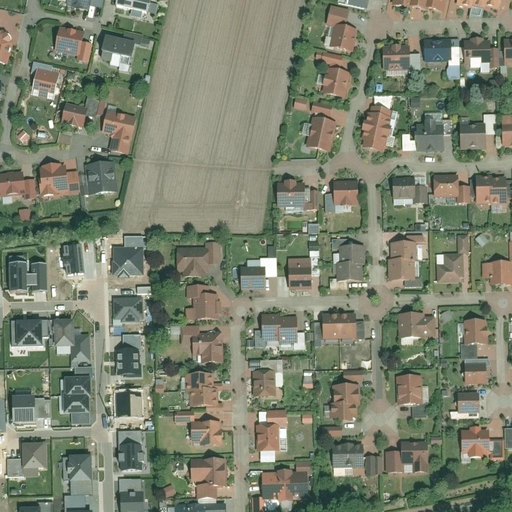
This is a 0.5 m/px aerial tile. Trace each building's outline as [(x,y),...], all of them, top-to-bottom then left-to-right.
[(90,0),(67,0),(66,7),(89,11),(90,0)] [(151,2),(142,0),(116,0),(115,8),(132,12),(130,17),(141,19),(142,15),(148,16),(151,2)] [(410,0),(393,0),(392,9),(409,11),(410,0)] [(427,0),(410,0),(409,11),(426,14),(427,0)] [(445,0),(427,0),(426,14),(443,16),(445,0)] [(467,11),(469,0),(454,0),(452,9),(467,11)] [(482,11),(484,0),(469,0),(468,9),(482,11)] [(497,13),(499,0),(484,0),(483,10),(497,13)] [(349,12),(331,8),(327,26),(336,28),(345,30),(349,12)] [(352,53),(357,32),(345,30),(336,28),(331,49),(352,53)] [(133,37),(105,32),(100,60),(128,65),(133,37)] [(92,39),(61,33),(56,63),(86,68),(92,39)] [(422,42),(423,65),(450,64),(449,42),(422,42)] [(459,69),(458,42),(449,43),(450,69),(459,69)] [(511,65),(511,42),(502,42),(502,66),(511,65)] [(463,44),(463,69),(488,68),(488,44),(463,44)] [(408,50),(382,50),(382,74),(409,73),(408,50)] [(497,71),(497,52),(488,52),(488,71),(497,71)] [(343,57),(325,53),(321,66),(328,67),(340,70),(343,57)] [(419,75),(418,57),(409,57),(409,75),(419,75)] [(346,98),(352,73),(340,70),(328,67),(322,93),(346,98)] [(62,73),(34,68),(28,100),(56,105),(62,73)] [(394,96),(375,96),(375,107),(391,110),(394,96)] [(306,102),(295,100),(293,111),(303,113),(306,102)] [(418,100),(409,100),(410,110),(419,109),(418,100)] [(101,114),(103,104),(98,102),(95,112),(101,114)] [(87,107),(64,103),(60,125),(83,129),(87,107)] [(331,109),(313,104),(311,115),(329,119),(331,109)] [(372,106),(363,148),(385,152),(393,110),(391,110),(375,107),(372,106)] [(114,118),(103,116),(102,124),(104,127),(103,133),(114,135),(111,152),(128,155),(135,118),(115,114),(114,118)] [(498,134),(498,115),(486,115),(486,123),(486,135),(498,134)] [(329,155),(336,125),(311,119),(304,150),(329,155)] [(455,133),(454,120),(443,121),(443,125),(443,133),(455,133)] [(425,125),(417,125),(417,134),(417,150),(417,152),(443,152),(443,133),(443,125),(436,125),(436,121),(425,122),(425,125)] [(511,122),(503,123),(504,146),(511,145),(511,122)] [(461,124),(461,150),(486,150),(486,135),(486,123),(461,124)] [(16,138),(22,144),(29,138),(22,131),(16,138)] [(417,134),(403,134),(403,151),(417,150),(417,134)] [(112,164),(88,168),(92,199),(116,196),(112,164)] [(65,165),(37,168),(41,199),(80,195),(78,183),(68,185),(65,165)] [(23,175),(0,178),(0,200),(25,197),(23,175)] [(459,175),(434,175),(434,197),(459,196),(459,187),(459,175)] [(491,177),(491,176),(475,176),(476,205),(492,204),(491,177)] [(508,205),(507,177),(491,177),(492,204),(492,205),(508,205)] [(416,179),(394,179),(395,200),(416,199),(416,188),(416,179)] [(427,179),(416,179),(416,188),(427,188),(427,179)] [(360,181),(334,181),(334,194),(334,205),(361,205),(360,181)] [(276,184),(277,208),(305,207),(305,192),(305,183),(276,184)] [(471,203),(470,187),(459,187),(459,196),(460,203),(471,203)] [(429,205),(429,188),(427,188),(416,188),(416,199),(416,205),(429,205)] [(320,211),(319,192),(305,192),(305,207),(306,212),(320,211)] [(317,235),(317,225),(305,226),(306,235),(317,235)] [(480,236),(474,241),(480,248),(487,243),(480,236)] [(468,256),(468,238),(457,238),(457,257),(464,257),(468,256)] [(348,241),(331,242),(331,250),(339,250),(348,249),(348,241)] [(414,264),(415,264),(414,245),(404,246),(387,246),(388,264),(414,264)] [(220,246),(205,246),(205,251),(205,268),(220,267),(220,246)] [(67,277),(85,275),(82,248),(64,250),(67,277)] [(142,249),(112,249),(113,277),(117,276),(117,280),(129,280),(129,277),(143,277),(142,249)] [(348,249),(339,250),(340,266),(361,266),(364,266),(363,249),(348,249)] [(205,251),(175,251),(176,280),(206,280),(205,268),(205,251)] [(464,286),(464,257),(457,257),(443,257),(443,266),(436,267),(436,286),(464,286)] [(319,259),(310,259),(310,260),(310,277),(319,278),(319,259)] [(280,279),(280,260),(264,261),(264,269),(265,279),(280,279)] [(310,260),(288,260),(287,292),(310,292),(310,277),(310,260)] [(403,282),(414,281),(414,264),(388,264),(387,264),(387,282),(403,282)] [(511,289),(511,265),(491,265),(491,266),(491,281),(491,289),(511,289)] [(48,294),(47,266),(32,267),(32,275),(27,275),(27,267),(11,268),(12,296),(28,295),(28,290),(32,289),(33,295),(48,294)] [(340,266),(337,266),(338,284),(348,283),(362,283),(361,266),(340,266)] [(491,266),(481,266),(481,281),(491,281),(491,266)] [(264,269),(239,270),(240,292),(265,292),(265,279),(264,269)] [(208,289),(187,289),(187,298),(192,298),(208,297),(208,289)] [(217,323),(217,297),(208,297),(192,298),(192,323),(217,323)] [(142,300),(113,301),(114,321),(143,320),(142,300)] [(448,313),(440,317),(444,325),(452,321),(448,313)] [(280,316),(260,316),(260,333),(261,343),(280,343),(280,318),(280,316)] [(355,316),(321,316),(321,325),(321,342),(355,341),(355,324),(355,316)] [(434,319),(424,319),(424,316),(397,317),(397,341),(424,341),(424,340),(434,339),(434,319)] [(296,318),(280,318),(280,343),(280,345),(297,345),(297,335),(296,318)] [(42,323),(18,324),(18,347),(43,346),(42,323)] [(72,323),(55,323),(56,348),(73,347),(73,339),(72,323)] [(485,323),(462,324),(463,348),(476,347),(486,347),(485,323)] [(364,342),(364,324),(355,324),(355,341),(355,342),(364,342)] [(321,325),(313,325),(313,343),(321,342),(321,325)] [(201,328),(183,328),(183,347),(194,347),(194,338),(201,338),(201,328)] [(88,338),(73,339),(73,347),(73,363),(89,362),(88,338)] [(201,338),(194,338),(194,347),(194,358),(203,358),(203,365),(222,365),(223,338),(201,338)] [(463,348),(460,348),(460,362),(477,361),(476,347),(463,348)] [(139,350),(116,352),(117,377),(140,376),(139,350)] [(485,366),(464,367),(464,387),(485,387),(485,366)] [(362,374),(344,374),(344,384),(362,384),(362,374)] [(274,375),(252,375),(252,400),(274,400),(274,375)] [(420,377),(398,377),(399,405),(420,405),(420,377)] [(183,378),(183,394),(189,394),(211,395),(212,379),(183,378)] [(90,380),(64,381),(66,415),(91,414),(90,380)] [(356,405),(360,405),(360,386),(334,387),(335,405),(356,405)] [(141,394),(116,395),(116,420),(142,419),(141,394)] [(189,394),(189,410),(217,411),(218,395),(211,395),(189,394)] [(478,396),(457,396),(458,416),(478,416),(478,396)] [(13,400),(14,424),(36,423),(35,399),(13,400)] [(333,422),(356,422),(356,405),(335,405),(332,405),(333,422)] [(285,412),(265,413),(265,429),(278,429),(285,429),(285,412)] [(193,414),(175,415),(175,425),(191,425),(193,425),(193,414)] [(312,416),(301,416),(301,425),(312,425),(312,416)] [(193,425),(191,425),(192,451),(220,450),(219,424),(193,425)] [(255,454),(279,453),(278,429),(265,429),(255,429),(255,454)] [(341,429),(326,429),(327,439),(341,439),(341,429)] [(511,431),(503,431),(504,451),(511,450),(511,431)] [(487,433),(460,434),(461,457),(488,456),(487,444),(487,433)] [(502,443),(487,444),(488,456),(488,462),(503,462),(502,443)] [(401,468),(411,468),(412,476),(426,475),(426,467),(427,467),(427,444),(400,444),(401,455),(401,468)] [(45,469),(44,446),(23,447),(24,470),(45,469)] [(332,447),(332,471),(362,471),(362,447),(332,447)] [(142,472),(141,448),(121,449),(122,472),(142,472)] [(401,455),(384,455),(384,476),(401,475),(401,468),(401,455)] [(70,483),(91,482),(91,458),(69,458),(70,483)] [(374,459),(365,459),(365,479),(374,479),(374,477),(374,460),(374,459)] [(224,462),(190,462),(191,486),(206,486),(206,491),(217,491),(224,491),(224,462)] [(313,463),(295,463),(295,475),(306,474),(313,474),(313,463)] [(295,475),(260,475),(260,503),(276,503),(276,506),(291,506),(291,503),(307,503),(306,474),(295,475)] [(175,495),(171,487),(162,492),(166,500),(175,495)] [(195,491),(195,503),(217,502),(217,491),(206,491),(195,491)] [(120,495),(120,511),(144,511),(144,495),(120,495)]
